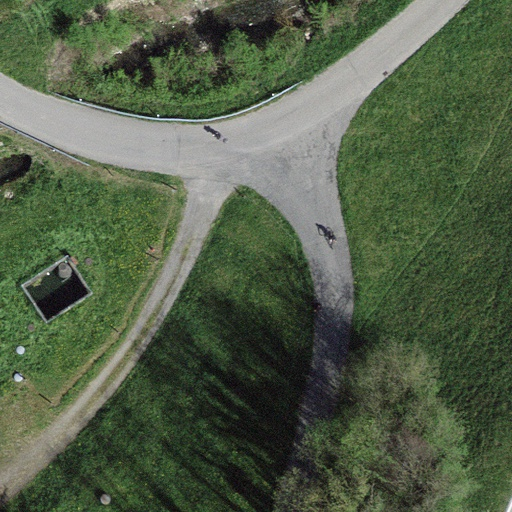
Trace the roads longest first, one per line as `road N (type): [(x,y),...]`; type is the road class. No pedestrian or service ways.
road 1 (track): [(211,153),(181,246),(47,448),(0,497)]
road 2 (residential): [(284,511),(323,336),(313,216),(279,154)]
road 3 (residential): [(279,154),(101,143),(0,103)]
road 4 (residential): [(437,0),(279,154)]
